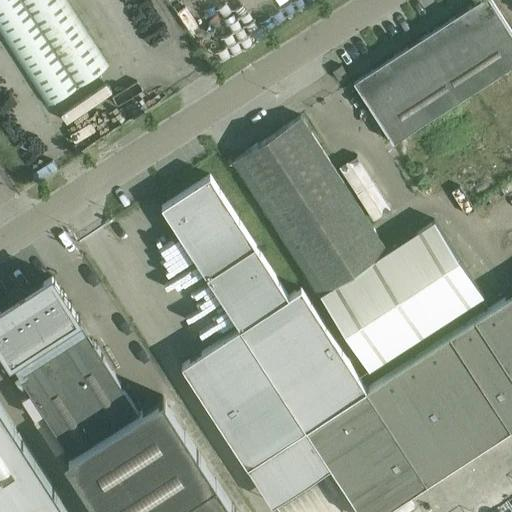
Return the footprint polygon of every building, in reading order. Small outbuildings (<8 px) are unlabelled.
[(0,0),(0,33),(47,105),(110,64),(67,0),(0,0)] [(224,57),(324,11),(319,0),(292,0),(214,35),(224,57)] [(388,58),(354,80),(393,141),(460,98),(511,64),(511,30),(492,0),(477,0),(465,8),(453,16),(421,37),(404,48),(388,58)] [(338,79),(347,73),(341,65),(333,70),(338,79)] [(301,113),(233,157),(233,158),(320,293),(367,366),(483,294),(434,218),(387,248),(301,113)] [(91,142),(113,133),(109,124),(87,133),(91,142)] [(209,174),(161,206),(240,327),(179,366),(244,466),(305,427),(360,511),(379,511),(511,425),(511,292),(365,388),(300,287),(288,295),(209,174)] [(501,213),(488,219),(499,241),(511,234),(501,213)] [(139,410),(52,275),(0,308),(0,343),(71,454),(64,458),(98,511),(237,511),(217,480),(162,395),(139,410)] [(0,365),(5,373),(13,368),(8,359),(0,363),(0,365)] [(0,511),(70,511),(0,402),(0,511)] [(43,414),(34,420),(44,436),(56,454),(65,448),(54,430),(43,414)] [(403,511),(414,505),(407,495),(381,511),(403,511)]
